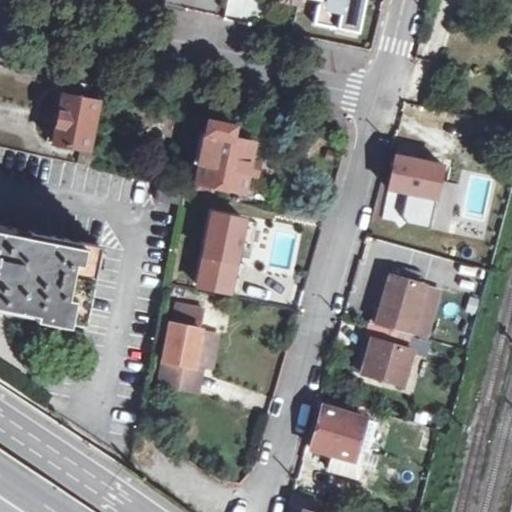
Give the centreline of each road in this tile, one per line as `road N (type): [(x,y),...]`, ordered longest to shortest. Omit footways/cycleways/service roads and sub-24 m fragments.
road 1 (residential): [(257,511),(383,90)]
road 2 (residential): [(383,90),(0,20)]
road 3 (secondary): [(138,511),(0,416)]
